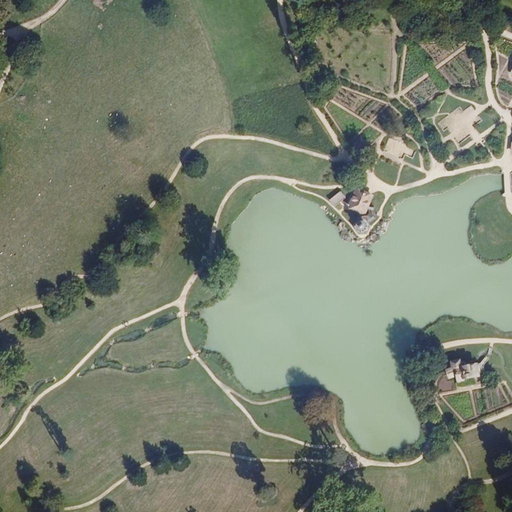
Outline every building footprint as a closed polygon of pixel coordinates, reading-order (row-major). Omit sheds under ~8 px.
[(483,121),(479,116),(478,116),(481,121),(473,127),(479,135),(480,134),(475,127),(483,121)] [(447,130),(449,132),(450,131),(448,128),(444,130),(439,123),(443,120),(442,119),(437,123),(444,132),(447,130)] [(459,143),(455,138),(454,140),(458,145),(459,145),(469,138),(471,140),(473,139),(470,135),(459,143)] [(347,208),(365,215),(373,194),(356,187),(347,208)] [(345,197),(340,192),(329,200),(332,203),(334,206),(345,197)] [(355,223),(354,227),(356,231),(359,234),(363,235),(367,233),(370,230),(371,226),(369,222),(366,219),(362,218),(359,219),(358,220),(355,223)] [(479,377),(476,363),(461,366),(460,361),(450,363),(451,369),(446,370),(448,379),(456,378),(457,384),(467,382),(467,380),(479,377)]
